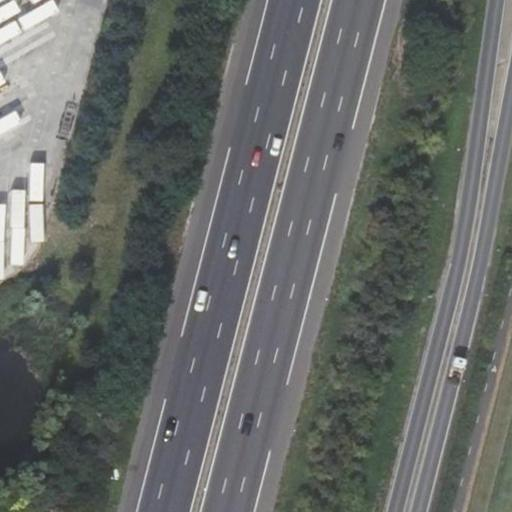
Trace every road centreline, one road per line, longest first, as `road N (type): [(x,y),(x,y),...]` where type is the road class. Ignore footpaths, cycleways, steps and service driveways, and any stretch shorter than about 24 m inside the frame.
road 1 (motorway): [(291,0),(160,511)]
road 2 (motorway): [(229,511),(360,0)]
road 3 (secondary): [(496,0),(459,262),(395,511)]
road 4 (secondary): [(419,511),(511,91)]
